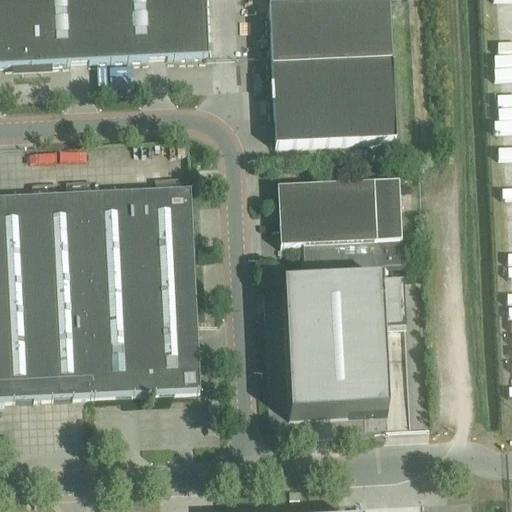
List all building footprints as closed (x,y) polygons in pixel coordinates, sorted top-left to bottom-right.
[(52,71),(52,70),(208,62),(204,0),(0,0),(0,72),(12,72),(12,73),(13,73),(13,65),(22,65),(22,71),(42,70),(41,64),(50,63),(50,71),(52,71)] [(388,7),(268,13),(275,153),(394,147),(390,67),(388,7)] [(398,187),(373,189),(277,194),(280,253),(303,252),(400,247),(402,247),(398,187)] [(0,407),(200,398),(190,196),(0,205),(0,407)] [(303,252),(304,291),(386,287),(385,272),(402,271),(400,247),(303,252)] [(386,287),(304,291),(282,292),(289,425),(387,420),(383,339),(383,333),(405,332),(403,286),(386,287)]
